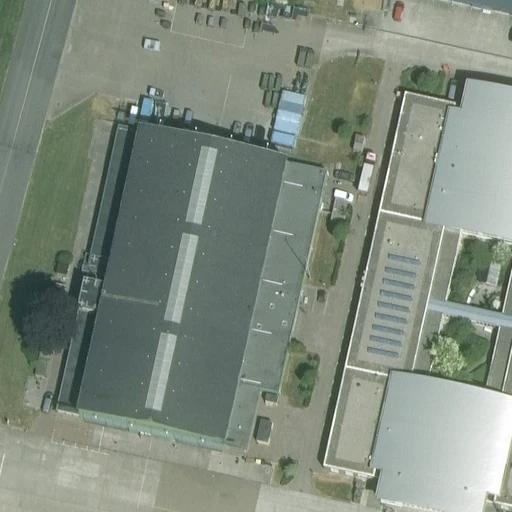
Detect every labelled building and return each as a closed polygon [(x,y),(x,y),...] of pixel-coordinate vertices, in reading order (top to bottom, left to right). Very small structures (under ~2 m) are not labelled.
[(511,0),(432,0),(511,17),(511,0)] [(456,109),(406,98),(324,471),(374,482),(376,471),(387,474),(380,503),(419,511),(482,511),(486,495),(496,497),(494,508),(511,511),(511,101),(470,92),(464,122),(453,119),(456,109)] [(318,215),(327,175),(119,129),(57,414),(225,452),(226,449),(246,454),(260,392),(279,397),(289,348),(303,285),(318,215)] [(353,145),(362,147),(363,140),(355,138),(353,145)] [(352,152),(360,154),(362,147),(353,146),(352,152)] [(346,208),(335,206),(332,218),(330,227),(341,230),(345,214),(346,208)] [(57,276),(67,279),(69,268),(59,266),(57,276)] [(265,404),(277,407),(278,400),(266,397),(265,404)] [(261,423),(256,444),(268,446),(273,425),(261,423)]
